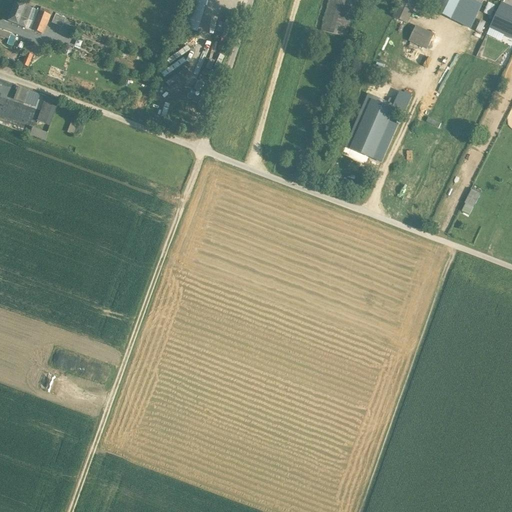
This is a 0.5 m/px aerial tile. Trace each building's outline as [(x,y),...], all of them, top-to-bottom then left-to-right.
[(205,0),(188,0),(179,27),(196,32),(205,0)] [(329,0),(328,4),(353,11),(356,0),(329,0)] [(401,0),(394,17),(408,24),(419,0),(401,0)] [(429,0),(426,6),(435,10),(439,0),(429,0)] [(439,0),(435,10),(452,19),(460,0),(439,0)] [(468,0),(460,0),(452,19),(471,28),(481,6),(469,0),(468,0)] [(24,7),(15,3),(8,22),(17,25),(19,18),(24,7)] [(493,16),(497,5),(490,3),(486,13),(493,16)] [(321,31),(346,38),(353,11),(328,4),(321,31)] [(511,9),(501,4),(490,27),(511,37),(511,9)] [(50,17),(24,7),(19,18),(27,21),(24,28),(42,35),(50,17)] [(27,21),(19,18),(17,25),(24,28),(27,21)] [(434,36),(415,27),(410,39),(428,47),(434,36)] [(9,35),(0,31),(0,36),(7,39),(9,35)] [(420,65),(428,47),(410,39),(401,56),(420,65)] [(32,56),(27,54),(22,66),(28,68),(32,56)] [(63,78),(64,73),(50,69),(49,75),(63,78)] [(56,105),(44,100),(37,122),(49,126),(56,105)] [(392,110),(366,100),(347,147),(373,157),(392,110)] [(84,128),(78,125),(72,140),(79,143),(84,128)] [(47,134),(32,128),(29,136),(44,142),(47,134)] [(463,213),(472,217),(483,195),(474,191),(463,213)]
